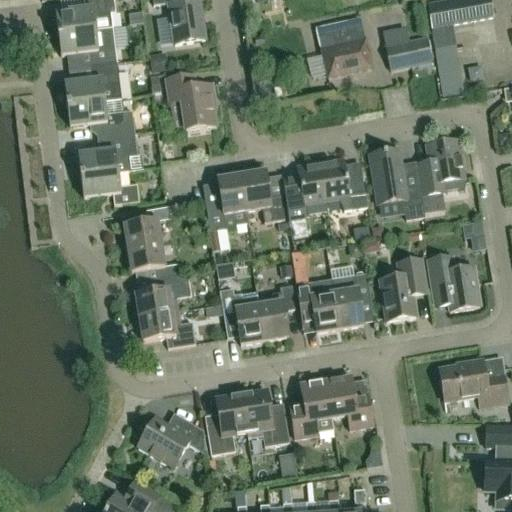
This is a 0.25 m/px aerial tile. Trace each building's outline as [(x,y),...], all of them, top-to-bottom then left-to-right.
[(55,16),(58,38),(95,34),(93,19),(114,16),(112,0),(96,0),(83,2),(84,13),(55,16)] [(204,44),(198,2),(181,5),(179,0),(151,0),(153,9),(168,7),(174,49),(204,44)] [(470,0),(427,8),(432,32),(436,56),(435,56),(443,101),(451,100),(464,98),(456,53),(453,37),(452,37),(451,28),(493,21),(488,0),(470,0)] [(359,20),(316,29),(328,81),(371,72),(359,20)] [(116,64),(114,46),(112,31),(95,34),(58,38),(60,60),(90,57),(91,68),(116,64)] [(431,67),(429,56),(426,42),(385,51),(391,75),(431,67)] [(121,103),(117,70),(92,73),(93,84),(64,88),(67,110),(121,103)] [(195,91),(193,79),(165,83),(168,99),(169,108),(181,107),(185,135),(215,130),(211,103),(214,103),(211,88),(195,91)] [(130,135),(128,117),(123,118),(121,103),(67,110),(69,132),(104,127),(105,138),(130,135)] [(131,174),(129,159),(137,158),(135,140),(106,144),(107,155),(77,159),(80,181),(117,176),(131,174)] [(420,189),(419,189),(421,200),(445,197),(443,187),(464,183),(457,145),(426,150),(429,172),(417,173),(420,189)] [(421,201),(421,200),(419,189),(404,191),(399,154),(369,159),(377,209),(403,205),(406,224),(424,222),(421,201)] [(343,163),(320,167),(326,206),(346,203),(348,215),(367,212),(362,184),(347,187),(343,163)] [(306,209),(326,206),(320,167),(296,171),(297,177),(281,180),(284,197),(289,224),(308,221),(306,209)] [(119,191),(118,177),(131,175),(131,174),(117,176),(80,181),(83,202),(112,199),(114,210),(139,207),(137,189),(119,191)] [(264,176),(241,180),(246,216),(262,213),(264,227),(284,224),(280,200),(269,202),(264,176)] [(246,216),(241,180),(217,184),(218,187),(202,190),(205,206),(205,212),(209,236),(225,234),(235,232),(233,218),(246,216)] [(123,229),(127,253),(160,248),(157,225),(171,223),(169,211),(145,215),(147,226),(123,229)] [(164,271),(160,248),(127,253),(131,277),(155,273),(156,284),(180,280),(178,268),(164,271)] [(339,334),(331,284),(317,286),(309,287),(304,258),(293,260),(298,289),(295,290),(303,337),(315,335),(315,337),(339,334)] [(449,316),(479,311),(473,272),(443,276),(441,262),(427,264),(432,292),(445,290),(449,316)] [(411,293),(425,291),(421,264),(397,268),(399,281),(379,284),(386,326),(416,321),(411,293)] [(367,278),(354,280),(331,284),(339,334),(363,330),(358,304),(370,302),(367,278)] [(183,302),(180,280),(156,284),(158,295),(135,299),(138,322),(171,317),(169,304),(183,302)] [(272,308),(258,310),(264,346),(288,342),(283,316),(295,314),(291,290),(279,292),(280,297),(271,299),(272,308)] [(264,346),(258,310),(243,313),(241,298),(233,300),(233,294),(219,296),(227,343),(239,341),(240,350),(264,346)] [(173,330),(171,317),(138,322),(142,346),(166,342),(167,353),(195,349),(192,327),(173,330)] [(479,411),(508,406),(504,380),(485,383),(482,365),(462,368),(463,370),(439,374),(444,406),(477,401),(479,411)] [(351,381),(325,385),(331,423),(347,420),(349,434),(373,430),(368,403),(354,405),(351,381)] [(331,423),(325,385),(299,390),(303,413),(289,416),(294,443),(318,439),(318,437),(333,434),(331,423)] [(266,395),(240,399),(247,437),(261,435),(264,451),(289,447),(284,416),(270,418),(266,395)] [(247,437),(240,399),(215,404),(219,427),(206,429),(211,460),(235,456),(232,440),(247,437)] [(207,460),(203,435),(194,429),(174,418),(167,430),(154,423),(137,452),(174,473),(188,449),(207,460)] [(511,511),(511,429),(484,429),(484,453),(497,453),(497,467),(484,467),(484,495),(496,495),(496,511),(511,511)] [(125,502),(115,496),(106,511),(180,511),(181,511),(135,484),(125,502)] [(245,511),(246,511),(245,511),(244,494),(233,495),(234,511),(237,511),(236,511),(245,511)] [(354,508),(365,507),(364,494),(353,494),(354,508)] [(338,511),(338,504),(337,505),(336,496),(328,496),(329,505),(328,505),(328,511),(338,511)]
